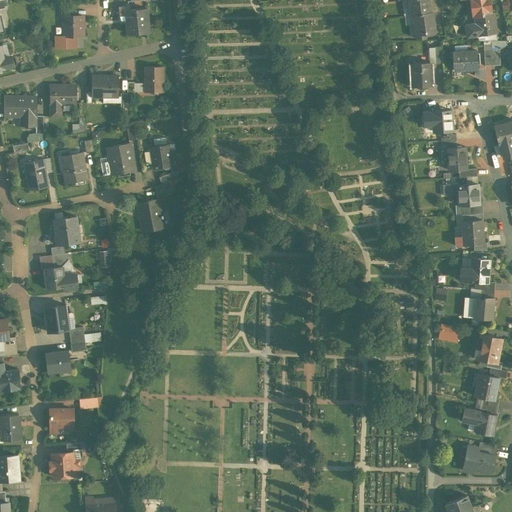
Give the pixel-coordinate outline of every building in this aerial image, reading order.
[(409,0),(410,7),(407,7),(407,8),(409,7),(410,14),(404,15),(404,16),(432,12),(433,12),(432,11),(430,12),(428,0),(409,0)] [(470,0),(472,7),(473,7),(474,14),(473,14),(473,15),(494,12),(492,12),(489,0),(470,0)] [(147,8),(128,9),(128,5),(118,6),(119,20),(120,20),(120,17),(127,16),(128,34),(149,32),(149,31),(148,31),(147,17),(147,8)] [(72,7),(60,7),(60,16),(62,16),(62,15),(72,15),(72,7)] [(430,12),(412,15),(414,15),(416,34),(417,38),(427,37),(426,33),(435,32),(435,31),(432,12),(430,12)] [(494,12),(473,15),(475,15),(476,23),(478,35),(478,33),(487,32),(488,33),(496,32),(494,12)] [(72,15),(62,15),(62,16),(62,35),(82,35),(82,15),(72,15)] [(476,23),(466,24),(468,36),(478,35),(476,23)] [(507,40),(491,40),(491,49),(492,49),(499,48),(501,48),(506,46),(507,40)] [(0,69),(14,66),(12,56),(4,58),(1,45),(0,45),(0,69)] [(499,48),(492,49),(492,65),(500,65),(499,48)] [(491,49),(484,49),(484,65),(492,65),(492,49),(491,49)] [(476,50),(453,51),(454,70),(463,69),(477,68),(478,68),(476,50)] [(430,62),(411,63),(413,86),(432,85),(430,62)] [(163,66),(145,66),(145,82),(145,91),(163,91),(163,66)] [(118,76),(92,76),(92,95),(103,95),(103,103),(115,103),(116,96),(118,96),(118,76)] [(145,82),(134,82),(134,91),(145,91),(145,82)] [(76,85),(50,85),(50,103),(51,103),(51,116),(60,116),(61,103),(76,103),(76,85)] [(26,98),(26,96),(4,96),(5,116),(25,116),(25,124),(36,124),(36,116),(36,98),(26,98)] [(451,109),(434,111),(435,125),(436,131),(441,130),(452,129),(453,129),(451,109)] [(434,111),(423,112),(424,126),(435,125),(434,111)] [(511,120),(494,125),(498,144),(499,144),(502,155),(511,153),(511,120)] [(134,123),(123,125),(124,130),(127,129),(129,140),(136,139),(134,123)] [(452,129),(441,130),(441,140),(456,139),(456,133),(453,134),(452,129)] [(164,137),(153,138),(154,146),(167,144),(166,138),(164,137)] [(92,139),(84,140),(86,152),(94,151),(92,139)] [(456,139),(441,140),(441,141),(444,141),(445,148),(448,148),(448,147),(457,146),(456,139)] [(130,142),(107,147),(110,161),(112,173),(112,174),(135,170),(130,142)] [(27,143),(12,145),(13,152),(28,149),(27,143)] [(154,146),(151,147),(154,168),(172,165),(168,144),(167,144),(154,146)] [(457,146),(448,147),(448,148),(449,170),(459,169),(466,168),(465,146),(457,146)] [(82,152),(61,156),(66,183),(75,181),(75,182),(85,180),(85,179),(87,179),(82,152)] [(42,160),(26,162),(27,168),(25,169),(29,190),(47,187),(42,160)] [(110,161),(101,163),(103,173),(103,175),(112,173),(110,161)] [(477,167),(466,168),(459,169),(459,176),(477,175),(477,167)] [(176,170),(159,177),(162,184),(174,179),(179,177),(176,170)] [(162,184),(156,186),(157,193),(176,190),(174,179),(162,184)] [(478,183),(458,184),(458,183),(448,183),(448,195),(458,194),(459,204),(482,203),(482,202),(479,202),(478,183)] [(159,197),(138,201),(143,229),(164,225),(159,197)] [(76,216),(54,219),(57,244),(58,244),(63,243),(80,241),(80,240),(77,240),(75,227),(78,226),(76,216)] [(463,220),(462,220),(463,235),(455,236),(456,245),(473,243),(484,243),(484,242),(482,219),(463,220)] [(484,243),(473,243),(474,250),(487,249),(487,242),(484,242),(484,243)] [(63,243),(58,244),(58,246),(51,247),(52,254),(65,252),(63,243)] [(107,250),(99,251),(100,261),(108,260),(107,250)] [(65,252),(52,254),(53,267),(63,265),(69,259),(68,252),(65,252)] [(490,258),(471,257),(470,267),(462,267),(461,268),(460,278),(461,280),(469,280),(475,281),(488,282),(488,281),(490,258)] [(53,267),(44,268),(47,288),(64,285),(65,285),(64,275),(63,265),(53,267)] [(76,273),(64,275),(65,285),(64,285),(65,288),(78,286),(76,273)] [(488,282),(475,281),(474,288),(482,289),(494,289),(495,281),(488,281),(488,282)] [(448,298),(448,287),(437,287),(437,298),(448,298)] [(474,288),(472,288),(471,297),(476,297),(483,297),(483,296),(483,295),(481,295),(482,289),(474,288)] [(93,302),(108,302),(107,294),(92,295),(93,302)] [(493,296),(483,296),(483,297),(476,297),(474,317),(492,318),(494,296),(493,296)] [(471,297),(465,297),(464,316),(474,317),(476,297),(471,297)] [(66,304),(45,307),(48,331),(67,328),(65,314),(67,313),(66,304)] [(7,318),(0,319),(0,338),(9,338),(9,337),(7,318)] [(459,327),(445,324),(444,328),(443,329),(443,328),(442,328),(442,329),(443,329),(441,331),(440,330),(438,338),(452,340),(454,330),(458,330),(459,327)] [(83,326),(69,328),(71,343),(85,342),(83,326)] [(502,338),(484,334),(481,350),(482,350),(480,357),(479,358),(487,359),(497,361),(498,359),(500,347),(502,338)] [(9,338),(0,338),(0,355),(2,355),(17,353),(15,336),(9,337),(9,338)] [(85,342),(71,343),(72,351),(86,349),(85,342)] [(69,349),(45,353),(48,372),(72,368),(69,349)] [(497,361),(487,359),(486,366),(490,367),(501,369),(502,362),(497,361)] [(18,368),(4,370),(3,362),(0,362),(0,388),(20,386),(18,368)] [(501,369),(490,367),(488,374),(499,376),(501,369)] [(479,373),(474,372),(472,385),(476,386),(479,386),(481,374),(479,373)] [(488,374),(479,372),(479,373),(481,374),(479,386),(476,386),(475,395),(483,397),(495,399),(499,376),(488,374)] [(495,399),(483,397),(482,403),(498,406),(499,399),(495,399)] [(97,398),(79,399),(80,408),(98,407),(97,398)] [(498,406),(482,403),(481,408),(486,409),(486,412),(496,414),(498,406)] [(74,427),(73,408),(51,408),(51,425),(66,425),(66,428),(68,429),(72,429),(74,427)] [(486,412),(465,408),(462,420),(478,423),(476,431),(492,434),(496,414),(486,412)] [(18,414),(0,415),(1,423),(2,439),(3,439),(20,438),(18,414)] [(497,445),(480,441),(478,447),(479,447),(478,451),(488,453),(495,454),(497,445)] [(84,442),(66,443),(67,452),(73,451),(73,452),(85,452),(84,442)] [(478,447),(468,445),(463,469),(474,471),(475,468),(474,467),(478,451),(479,447),(478,447)] [(67,452),(52,453),(52,461),(50,461),(50,470),(53,469),(53,476),(60,476),(62,477),(66,477),(68,475),(75,475),(74,467),(79,467),(79,456),(73,457),(73,452),(73,451),(67,452)] [(478,451),(474,467),(475,468),(492,471),(495,454),(488,453),(478,451)] [(17,454),(0,454),(0,479),(19,479),(17,454)] [(473,511),(467,494),(445,503),(448,511),(473,511)] [(116,511),(115,497),(103,498),(104,502),(104,511),(116,511)] [(0,501),(0,511),(8,511),(8,501),(5,502),(0,501)] [(104,502),(86,503),(86,511),(104,511),(104,502)]
